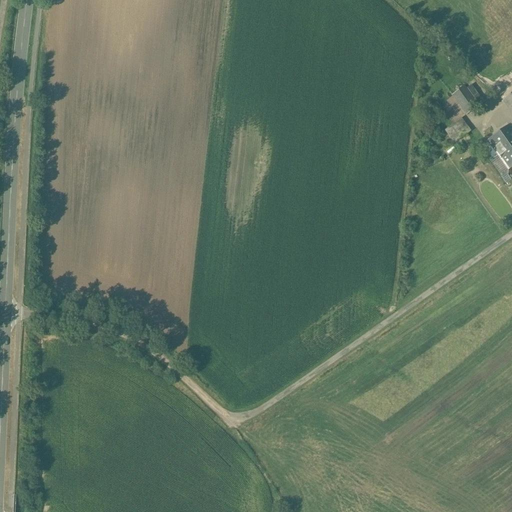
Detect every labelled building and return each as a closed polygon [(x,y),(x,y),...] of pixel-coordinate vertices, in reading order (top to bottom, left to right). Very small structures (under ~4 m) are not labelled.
[(464,86),(452,95),(466,115),(478,107),(464,86)] [(471,86),(467,89),(479,106),(484,103),(471,86)] [(511,93),(503,101),(511,112),(511,93)] [(451,126),(461,139),(470,132),(461,119),(451,126)] [(461,139),(451,126),(445,131),(454,144),(461,139)] [(511,130),(509,127),(488,142),(498,156),(508,169),(511,166),(511,130)] [(508,176),(508,169),(498,156),(490,162),(506,184),(511,181),(508,176)]
